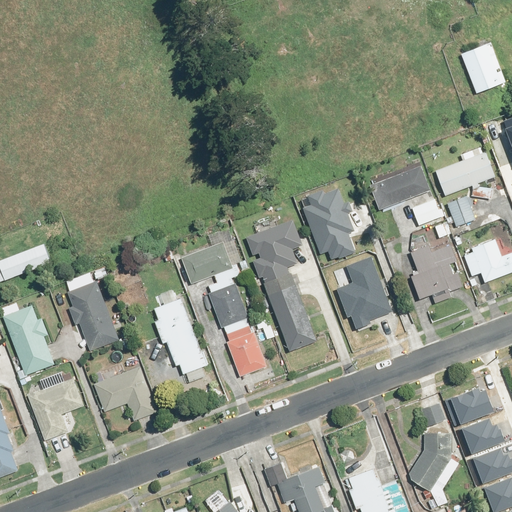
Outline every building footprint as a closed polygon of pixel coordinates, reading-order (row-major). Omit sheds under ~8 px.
[(464,53),(479,93),(509,81),(493,42),(464,53)] [(438,170),(448,195),(475,185),(476,189),(482,186),(480,183),(498,176),(488,151),(438,170)] [(372,185),(381,209),(434,190),(424,165),(372,185)] [(330,244),(334,254),(352,247),(344,226),(349,224),(343,206),(348,204),(339,180),(307,193),(311,204),(302,204),(319,248),(330,244)] [(469,195),(450,203),(458,226),(477,219),(469,195)] [(443,216),(437,199),(414,207),(421,225),(443,216)] [(266,282),(292,351),(320,340),(294,272),(292,272),(290,266),(300,263),(295,248),(305,244),(296,219),(249,236),(256,255),(262,253),(264,257),(255,260),(262,277),(266,276),(268,282),(266,282)] [(437,228),(441,239),(444,238),(455,234),(451,223),(437,228)] [(483,272),(487,282),(511,272),(511,252),(504,255),(498,239),(474,247),(476,252),(466,255),(473,276),(483,272)] [(229,341),(242,376),(270,366),(256,331),(254,332),(248,318),(251,317),(238,283),(236,284),(234,278),(242,274),(239,266),(236,268),(225,241),(183,257),(194,284),(217,275),(219,282),(211,285),(213,292),(211,293),(224,327),(226,327),(231,341),(229,341)] [(0,282),(54,262),(46,243),(0,260),(0,282)] [(414,275),(423,298),(447,289),(448,293),(466,286),(460,272),(456,273),(453,263),(460,261),(454,244),(434,251),(432,244),(413,251),(421,273),(414,275)] [(336,283),(345,314),(384,303),(370,255),(343,263),(348,279),(336,283)] [(82,323),(92,351),(122,339),(99,280),(69,291),(75,305),(70,307),(77,325),(82,323)] [(186,374),(211,364),(205,350),(204,350),(184,298),(157,308),(161,319),(157,321),(165,343),(169,342),(178,365),(182,364),(186,374)] [(5,316),(28,375),(57,364),(46,336),(51,334),(44,317),(40,319),(34,305),(5,316)] [(277,335),(271,320),(266,322),(268,326),(264,328),(269,338),(277,335)] [(142,366),(96,384),(107,412),(129,403),(136,421),(160,411),(142,366)] [(30,395),(47,440),(70,431),(64,414),(87,405),(76,377),(30,395)] [(484,382),(447,396),(457,422),(495,408),(484,382)] [(430,426),(448,418),(441,401),(422,410),(430,426)] [(0,477),(20,470),(13,452),(17,451),(10,434),(13,433),(4,408),(0,409),(0,477)] [(490,417),(465,425),(473,449),(508,437),(503,423),(500,424),(499,420),(492,423),(490,417)] [(445,489),(461,463),(454,457),(454,432),(427,432),(426,449),(409,476),(433,491),(440,506),(450,502),(445,489)] [(501,445),(477,453),(485,477),(511,467),(511,452),(511,453),(510,448),(503,451),(501,445)] [(328,483),(321,466),(289,478),(283,462),(266,469),(272,486),(280,484),(287,503),(297,499),(302,511),(336,511),(326,484),(328,483)] [(364,511),(391,511),(390,508),(392,507),(386,492),(390,491),(394,502),(392,503),(395,511),(411,511),(406,498),(405,498),(398,480),(384,486),(381,479),(379,479),(375,468),(351,477),(355,488),(352,489),(359,509),(363,508),(364,511)] [(511,475),(488,483),(497,507),(511,501),(511,475)] [(241,511),(232,500),(216,511),(241,511)]
